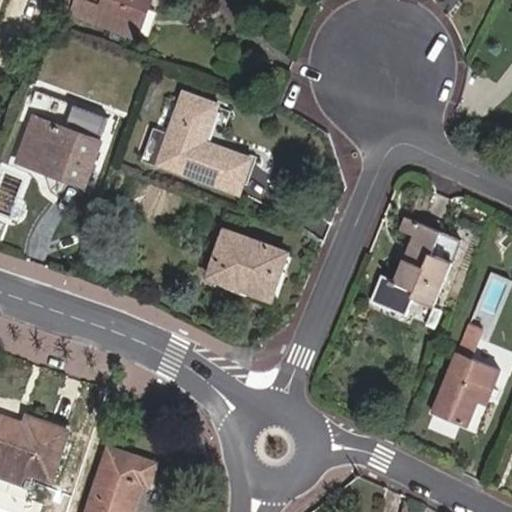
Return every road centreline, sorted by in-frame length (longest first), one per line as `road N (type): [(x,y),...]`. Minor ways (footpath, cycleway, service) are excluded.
road 1 (residential): [(279,410),(405,148)]
road 2 (residential): [(0,291),(171,356),(203,375),(247,421)]
road 3 (residential): [(311,447),(381,457),(490,511)]
